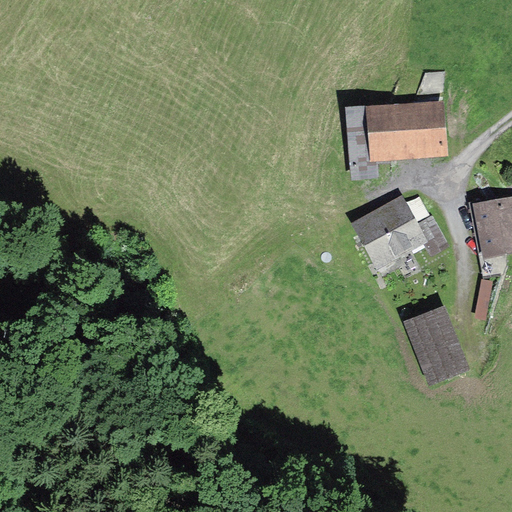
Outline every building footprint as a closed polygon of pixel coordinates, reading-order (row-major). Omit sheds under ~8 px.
[(368,165),(446,159),(443,106),(364,111),(368,165)] [(377,273),(431,244),(406,197),(352,226),(377,273)] [(482,260),(511,254),(511,199),(472,206),(482,260)] [(484,277),(482,316),(494,316),(496,278),(484,277)] [(428,386),(468,371),(445,310),(405,325),(428,386)]
